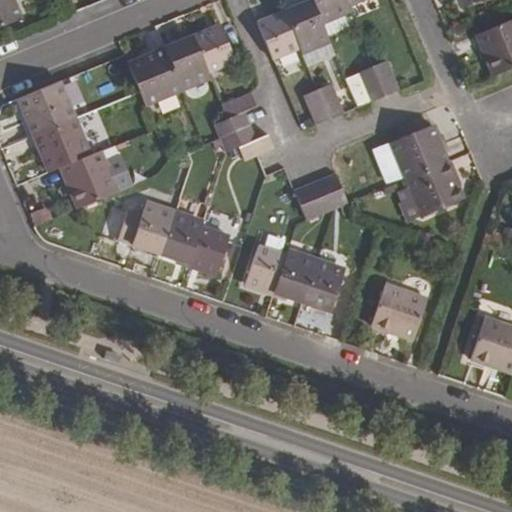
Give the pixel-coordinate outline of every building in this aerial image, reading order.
[(13,0),(0,0),(0,28),(21,19),(13,0)] [(311,0),(283,12),(299,49),(301,54),(328,41),(321,23),(311,0)] [(310,0),(311,0),(321,23),(349,12),(347,7),(343,0),(310,0)] [(461,0),(464,8),(483,0),(461,0)] [(283,12),(256,23),(271,61),(299,49),(283,12)] [(511,19),(476,35),(493,77),(511,68),(511,19)] [(219,24),(190,37),(206,74),(235,63),(219,24)] [(190,37),(163,48),(181,91),(209,79),(206,74),(190,37)] [(334,55),(328,41),(301,54),(306,67),(334,55)] [(163,48),(126,64),(144,107),(181,91),(163,48)] [(386,62),(372,68),(384,97),(398,91),(386,62)] [(372,68),(358,74),(370,103),(384,97),(372,68)] [(16,99),(32,136),(75,118),(59,81),(16,99)] [(330,85),(316,91),(329,120),(342,114),(330,85)] [(316,91),(303,97),(315,126),(329,120),(316,91)] [(249,93),(220,105),(225,120),(242,113),(255,107),(249,93)] [(225,120),(213,125),(219,139),(249,127),(242,113),(225,120)] [(32,136),(47,173),(91,155),(75,118),(32,136)] [(432,125),(389,143),(404,181),(448,162),(432,125)] [(254,141),(249,127),(219,139),(225,154),(237,148),(254,141)] [(267,136),(254,141),(237,148),(244,163),(273,150),(267,136)] [(101,151),(59,168),(76,210),(132,186),(119,156),(105,162),(101,151)] [(448,162),(404,181),(407,188),(419,217),(463,199),(448,162)] [(334,175),(321,181),(333,211),(347,205),(334,175)] [(321,181),(307,187),(320,217),(333,211),(321,181)] [(307,187),(293,193),(306,222),(320,217),(307,187)] [(399,203),(406,222),(419,217),(407,188),(396,192),(401,203),(399,203)] [(127,210),(116,241),(160,256),(174,212),(146,203),(141,215),(127,210)] [(35,227),(52,220),(47,207),(29,214),(35,227)] [(174,212),(160,256),(188,265),(201,227),(202,222),(174,212)] [(201,227),(188,265),(217,275),(229,236),(201,227)] [(258,246),(245,285),(273,295),(286,255),(258,246)] [(286,255),(273,295),(301,304),(316,260),(288,250),(286,255)] [(344,269),(316,260),(301,304),(330,313),(344,269)] [(384,284),(369,327),(412,342),(427,299),(384,284)] [(511,327),(483,318),(469,360),(511,375),(511,372),(511,327)]
